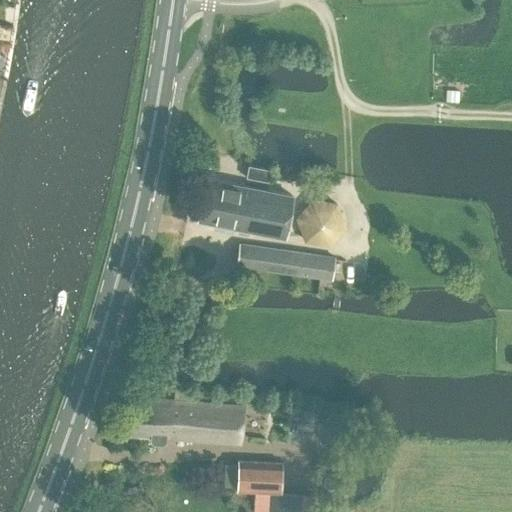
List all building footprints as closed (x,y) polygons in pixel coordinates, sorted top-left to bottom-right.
[(267,181),(269,169),(247,165),(245,177),(267,181)] [(197,219),(214,223),(213,227),(230,230),(231,226),(284,236),(292,194),(205,178),(197,219)] [(331,278),(334,255),(240,243),(237,265),(331,278)] [(244,403),(193,399),(193,390),(174,389),(173,397),(158,396),(158,398),(130,396),(128,434),(150,436),(151,438),(153,441),(162,442),(164,439),(165,437),(239,442),(244,403)] [(235,489),(258,490),(257,511),(312,511),(313,493),(278,492),(280,462),(237,459),(236,464),(235,487),(235,489)] [(224,463),(223,486),(235,487),(236,464),(224,463)]
